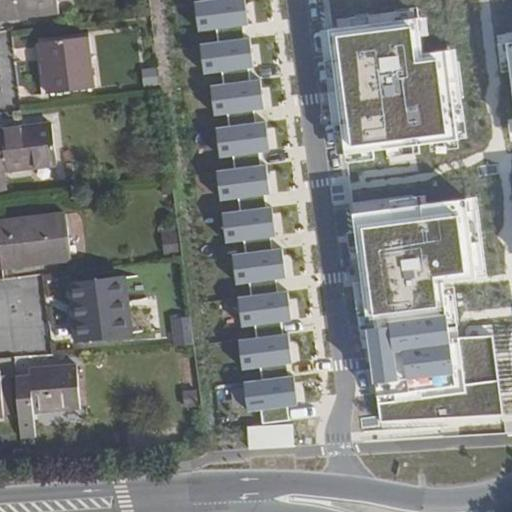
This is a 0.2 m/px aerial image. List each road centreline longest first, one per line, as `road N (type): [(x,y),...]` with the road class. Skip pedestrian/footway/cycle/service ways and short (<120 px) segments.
road 1 (residential): [(367,492),(342,451),(343,381),(291,0)]
road 2 (tertiary): [(0,510),(175,501)]
road 3 (tertiary): [(511,500),(449,503),(367,492)]
